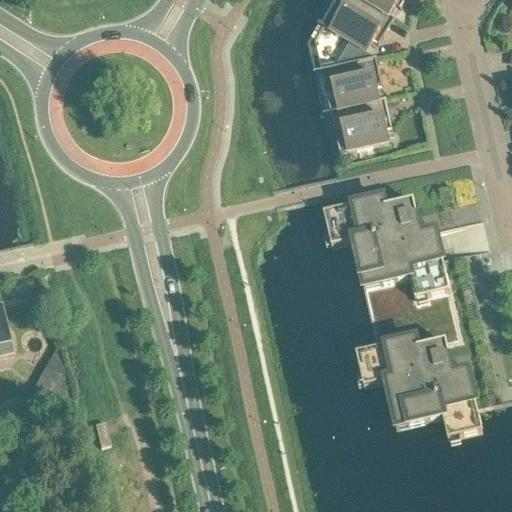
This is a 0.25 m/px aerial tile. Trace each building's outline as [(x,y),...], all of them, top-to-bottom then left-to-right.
[(354,0),(343,0),(337,11),(338,12),(339,11),(345,15),(338,26),(331,23),(332,22),(331,21),(324,32),(367,58),(380,36),(385,40),(394,25),(395,25),(396,24),(390,21),(389,21),(354,0)] [(354,0),(389,21),(390,21),(402,0),(408,3),(409,0),(354,0)] [(328,106),(331,117),(331,118),(379,107),(379,106),(374,83),(380,81),(376,64),(377,64),(377,63),(321,75),(326,94),(327,94),(327,93),(334,91),(336,105),(329,106),(329,105),(328,106)] [(331,118),(335,136),(336,136),(336,135),(343,133),(346,146),(339,148),(339,147),(337,147),(340,160),(389,149),(383,124),(390,123),(386,106),(387,106),(386,104),(379,106),(379,107),(331,118)] [(454,380),(447,350),(462,347),(436,237),(422,240),(414,208),(386,215),(384,204),(324,218),(332,253),(353,248),(378,353),(356,358),(364,393),(386,388),(396,434),(443,424),(448,445),(483,437),(469,377),(454,380)] [(0,361),(10,360),(7,348),(0,321),(0,361)] [(45,372),(40,381),(55,389),(59,381),(45,372)] [(55,389),(47,403),(48,410),(70,405),(63,374),(59,381),(55,389)] [(105,429),(95,431),(101,454),(111,452),(105,429)] [(134,511),(147,509),(133,451),(109,457),(121,511),(134,511)]
